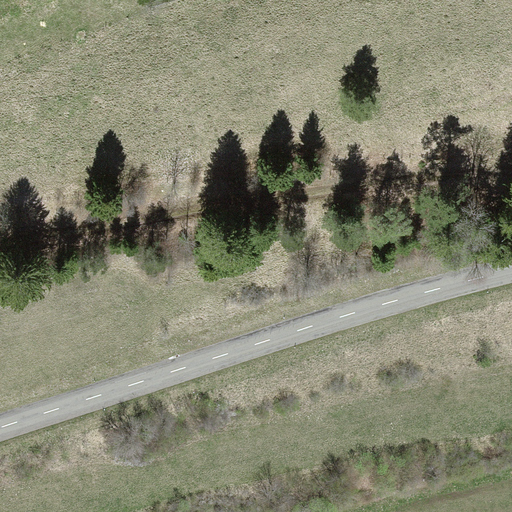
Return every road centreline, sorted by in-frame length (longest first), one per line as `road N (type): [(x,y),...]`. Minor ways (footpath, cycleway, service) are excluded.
road 1 (tertiary): [(0,427),(511,270)]
road 2 (track): [(511,172),(274,197),(0,245)]
